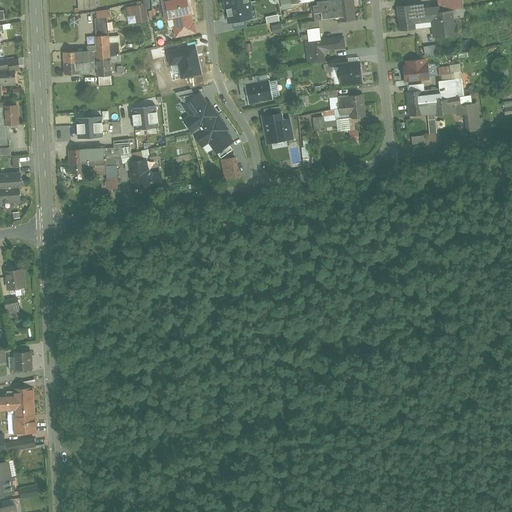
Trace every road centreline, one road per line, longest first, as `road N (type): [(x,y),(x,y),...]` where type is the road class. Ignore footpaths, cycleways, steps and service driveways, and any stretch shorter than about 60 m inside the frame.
road 1 (tertiary): [(45,226),(63,511)]
road 2 (tertiary): [(35,0),(45,226)]
road 3 (residential): [(45,226),(261,185)]
road 4 (residential): [(207,0),(218,86),(248,136),(261,185)]
road 5 (residential): [(373,0),(390,163)]
road 6 (residential): [(261,185),(390,163)]
